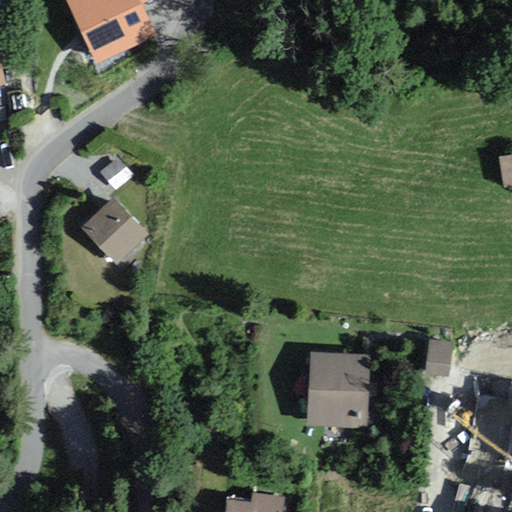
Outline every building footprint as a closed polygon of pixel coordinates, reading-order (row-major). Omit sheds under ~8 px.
[(69,0),(99,63),(156,37),(140,3),(145,0),(69,0)] [(0,73),(8,74),(11,4),(0,3),(0,73)] [(511,155),(498,157),(501,184),(511,182),(511,155)] [(144,223),(109,188),(79,217),(114,252),(144,223)] [(453,345),(427,342),(423,375),(449,378),(453,345)] [(368,423),(372,351),(308,347),(303,419),(368,423)] [(279,511),(281,498),(249,494),(248,502),(221,498),(219,511),(279,511)]
